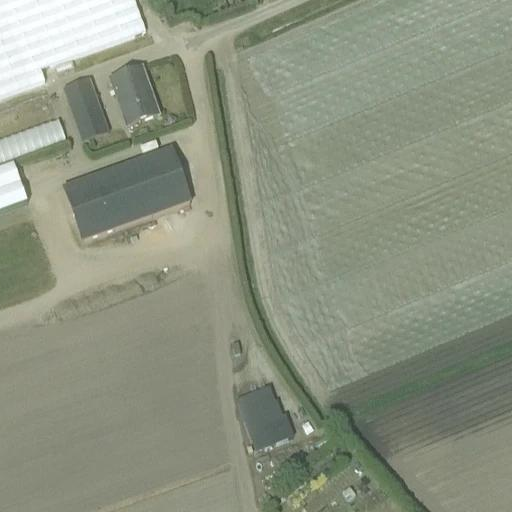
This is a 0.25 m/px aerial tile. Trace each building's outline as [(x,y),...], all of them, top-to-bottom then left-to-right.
[(37,75),(92,56),(130,42),(144,37),(140,25),(131,0),(0,0),(0,102),(42,88),(37,75)] [(126,131),(139,127),(158,120),(157,118),(154,119),(145,95),(148,94),(141,73),(110,84),(126,131)] [(61,96),(81,148),(107,138),(87,86),(61,96)] [(0,146),(0,171),(72,146),(65,124),(0,146)] [(81,246),(112,235),(170,214),(189,207),(170,154),(151,161),(93,181),(62,192),(81,246)] [(0,216),(26,207),(13,171),(12,170),(0,174),(0,216)] [(236,405),(255,457),(294,443),(286,423),(283,423),(278,409),(276,409),(270,393),(236,405)]
